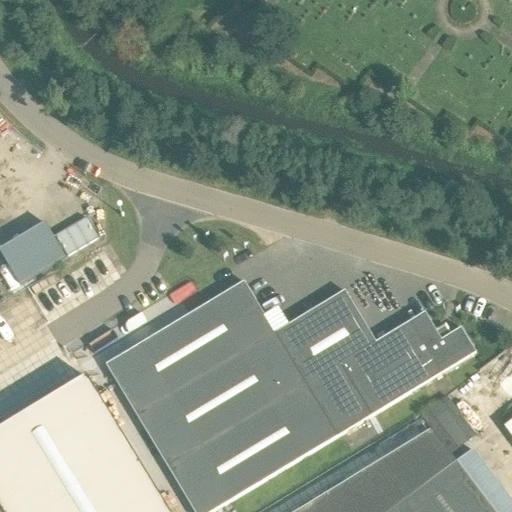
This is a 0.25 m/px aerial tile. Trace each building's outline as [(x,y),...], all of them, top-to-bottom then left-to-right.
[(0,252),(20,286),(52,268),(99,240),(87,219),(54,238),(45,224),(0,250),(0,252)] [(346,293),(276,335),(245,284),(106,367),(193,511),(219,511),(477,355),(462,330),(453,335),(450,330),(441,328),(436,331),(426,315),(377,344),(346,293)] [(0,511),(170,511),(89,379),(0,432),(0,511)] [(457,410),(455,411),(447,399),(432,409),(456,446),(472,436),(457,410)] [(494,511),(457,461),(455,463),(432,432),(301,511),(494,511)]
